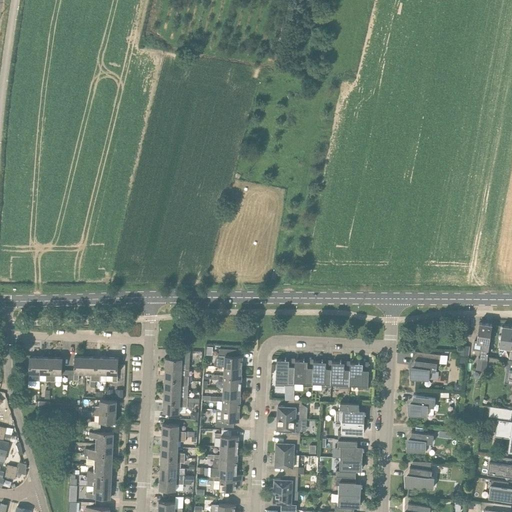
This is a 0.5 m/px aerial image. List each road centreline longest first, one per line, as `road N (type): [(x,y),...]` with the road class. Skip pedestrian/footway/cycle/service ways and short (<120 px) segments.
road 1 (residential): [(252,511),(264,350),(389,348)]
road 2 (secondary): [(149,298),(390,299)]
road 3 (residential): [(139,511),(148,341)]
road 4 (residential): [(380,511),(389,348)]
road 5 (residential): [(38,487),(9,389),(7,333)]
road 6 (residential): [(148,341),(7,333)]
road 7 (secondary): [(8,301),(149,298)]
road 8 (unclassified): [(0,129),(18,0)]
road 9 (secondary): [(390,299),(511,300)]
